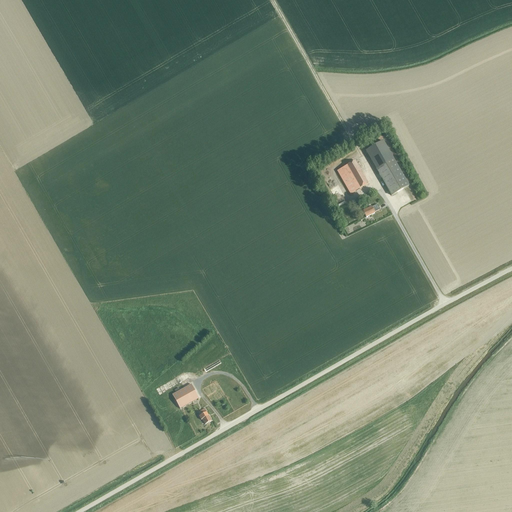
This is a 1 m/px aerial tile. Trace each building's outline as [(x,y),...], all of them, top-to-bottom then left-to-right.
[(392,196),(409,186),(384,141),(366,151),(392,196)] [(350,194),(353,192),(368,184),(355,161),(337,171),(350,194)] [(374,213),(380,210),(377,205),(363,212),(366,218),(374,214),(374,213)] [(213,384),(204,390),(209,396),(217,391),(213,384)] [(191,385),(172,395),(180,409),(199,399),(191,385)] [(205,424),(211,421),(205,409),(198,412),(200,415),(199,416),(201,420),(202,419),(205,424)]
